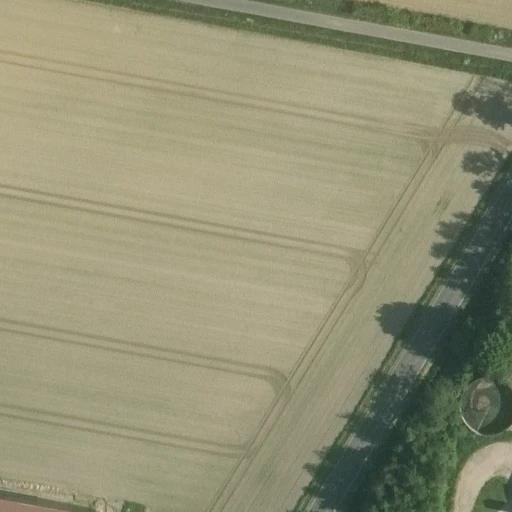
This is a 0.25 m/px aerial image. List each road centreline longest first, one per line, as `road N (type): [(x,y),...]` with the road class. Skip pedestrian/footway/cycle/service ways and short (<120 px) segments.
road 1 (secondary): [(511,196),(321,511)]
road 2 (unclassified): [(203,0),(511,56)]
